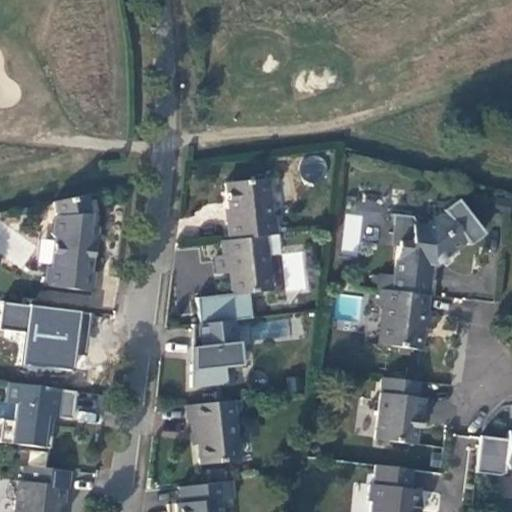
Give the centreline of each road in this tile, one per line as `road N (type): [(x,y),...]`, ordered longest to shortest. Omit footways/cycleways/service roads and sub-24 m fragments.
road 1 (residential): [(121,511),(165,101),(159,0)]
road 2 (residential): [(475,387),(459,510)]
